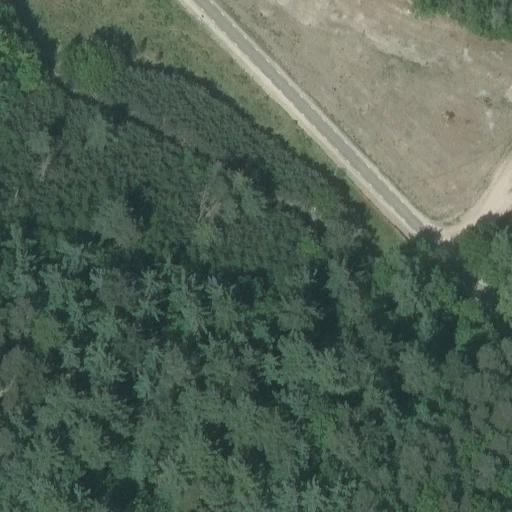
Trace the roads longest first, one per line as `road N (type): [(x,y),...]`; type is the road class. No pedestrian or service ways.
road 1 (residential): [(511,325),(201,0)]
road 2 (track): [(183,511),(364,337)]
road 3 (track): [(364,337),(446,256),(511,169)]
